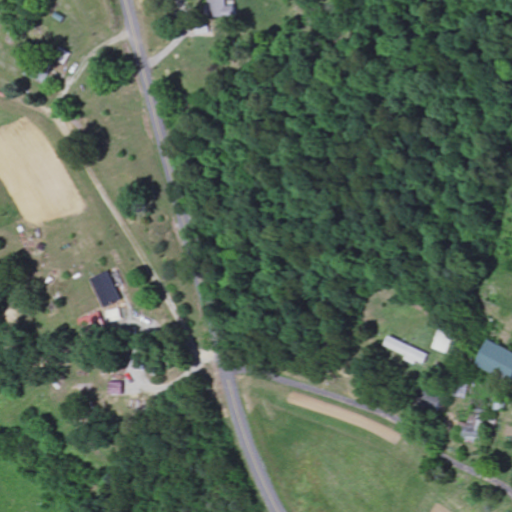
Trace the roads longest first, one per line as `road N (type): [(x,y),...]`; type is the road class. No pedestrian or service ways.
road 1 (tertiary): [(282,511),(240,413),(127,0)]
road 2 (residential): [(511,495),(397,419),(228,369)]
